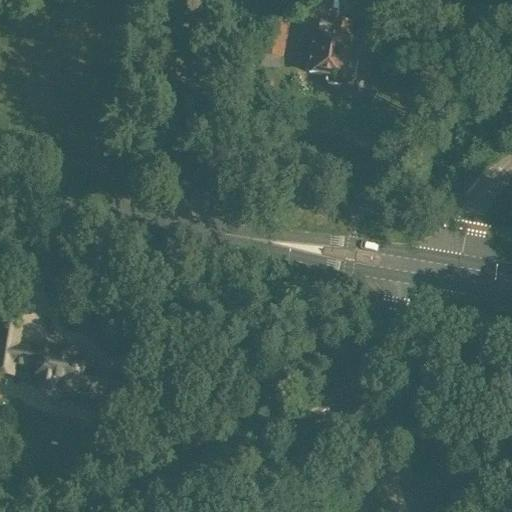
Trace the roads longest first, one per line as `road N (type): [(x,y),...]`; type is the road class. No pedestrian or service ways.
road 1 (tertiary): [(439,273),(359,379),(111,511)]
road 2 (secondary): [(439,273),(174,229)]
road 3 (unclassified): [(174,229),(212,0)]
road 4 (secondary): [(174,229),(0,197)]
road 5 (unclassified): [(439,273),(484,189),(511,165)]
